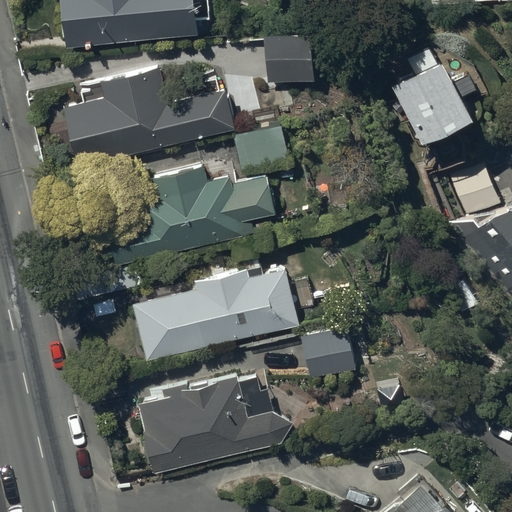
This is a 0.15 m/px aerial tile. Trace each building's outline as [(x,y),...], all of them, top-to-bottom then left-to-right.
[(63,0),(65,37),(79,36),(79,44),(102,43),(102,33),(135,31),(135,32),(151,32),(151,28),(199,26),(198,12),(208,12),(207,0),(63,0)] [(312,28),(264,34),(269,85),(318,79),(312,28)] [(78,156),(235,119),(226,79),(168,93),(158,51),(102,64),(107,86),(64,96),(78,156)] [(445,58),(393,85),(425,143),(476,116),(468,99),(480,93),(471,76),(458,83),(445,58)] [(231,135),(242,175),(292,161),(279,112),(252,119),(255,129),(231,135)] [(460,133),(424,155),(434,174),(467,155),(466,142),(460,133)] [(466,208),(451,218),(511,298),(511,146),(451,176),(466,208)] [(110,228),(119,264),(257,233),(253,218),(278,213),(269,174),(236,181),(234,172),(209,178),(205,159),(178,166),(176,159),(152,164),(157,190),(135,195),(141,221),(110,228)] [(135,299),(148,357),(301,322),(287,263),(265,268),(263,258),(195,273),(198,285),(135,299)] [(347,317),(302,326),(311,371),(356,362),(347,317)] [(166,383),(140,389),(156,462),(282,434),(295,414),(273,401),(269,380),(262,381),(259,365),(241,369),(239,362),(230,363),(229,360),(164,375),(166,383)] [(466,511),(422,464),(369,511),(466,511)]
